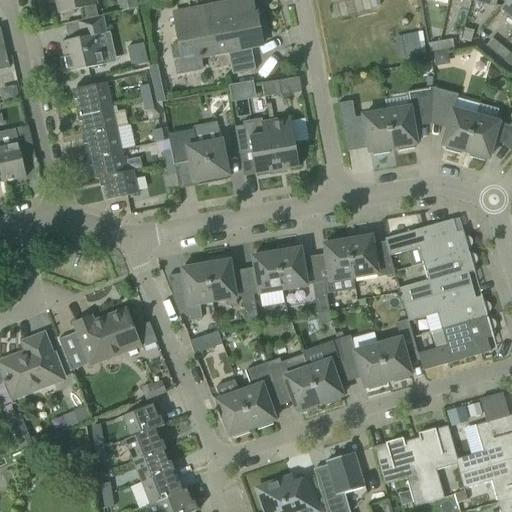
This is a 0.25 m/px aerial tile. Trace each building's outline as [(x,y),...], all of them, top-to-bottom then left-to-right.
[(55,0),(59,14),(63,13),(65,16),(75,14),(76,10),(97,5),(95,0),(55,0)] [(117,0),(121,13),(138,8),(136,0),(117,0)] [(171,48),(176,74),(201,69),(199,57),(262,45),(258,26),(254,27),(252,18),(259,17),(258,12),(254,12),(251,0),(246,0),(173,14),(180,46),(171,48)] [(511,0),(508,0),(501,9),(511,17),(511,0)] [(62,59),(64,71),(67,70),(68,73),(106,65),(99,36),(109,34),(104,16),(77,22),(80,38),(61,43),(64,58),(62,59)] [(0,70),(9,69),(8,64),(0,29),(0,28),(0,70)] [(460,40),(470,42),(473,31),(463,29),(460,40)] [(484,47),(494,55),(501,46),(491,39),(484,47)] [(451,40),(440,42),(442,52),(454,50),(451,40)] [(442,52),(440,42),(428,44),(430,54),(442,52)] [(143,44),(127,48),(131,66),(147,63),(143,44)] [(494,55),(511,69),(511,55),(501,46),(494,55)] [(433,54),(435,67),(449,64),(447,52),(433,54)] [(253,80),(227,85),(230,101),(256,97),(253,80)] [(263,84),(265,98),(280,95),(278,81),(263,84)] [(113,106),(108,83),(72,91),(74,101),(77,100),(79,113),(80,113),(113,106)] [(140,87),(142,99),(151,97),(149,85),(140,87)] [(15,86),(0,89),(0,98),(1,103),(17,99),(15,86)] [(412,119),(431,116),(432,88),(406,93),(408,106),(386,110),(393,149),(397,148),(397,152),(414,149),(413,145),(416,145),(412,119)] [(461,151),(465,152),(476,115),(453,109),(457,95),(432,88),(431,116),(449,121),(442,146),(445,147),(444,151),(460,155),(461,151)] [(145,111),(147,122),(159,119),(159,120),(160,119),(159,115),(154,110),(151,97),(142,99),(144,111),(145,111)] [(388,150),(393,149),(386,110),(360,114),(361,117),(355,118),(352,102),(337,105),(343,132),(365,129),(369,153),(372,152),(373,157),(389,154),(388,150)] [(118,128),(113,106),(80,113),(79,113),(77,113),(79,123),(82,123),(84,135),(85,135),(118,128)] [(476,115),(465,152),(469,154),(468,158),(484,162),(486,158),(488,159),(495,135),(507,138),(511,142),(511,122),(509,127),(500,124),(500,122),(476,115)] [(290,118),(269,122),(277,172),(299,168),(290,118)] [(159,119),(147,122),(149,132),(153,131),(155,144),(164,141),(162,129),(160,129),(159,120),(159,119)] [(277,172),(269,122),(264,123),(263,119),(243,122),(243,126),(235,128),(239,154),(252,152),(256,175),(277,172)] [(173,162),(174,165),(189,162),(193,183),(197,182),(198,187),(226,182),(225,177),(229,176),(221,139),(220,139),(217,122),(194,127),(194,130),(169,135),(172,150),(171,150),(173,162)] [(28,127),(0,132),(0,166),(4,182),(26,177),(22,161),(35,159),(28,127)] [(84,135),(82,135),(84,145),(87,145),(89,157),(89,158),(123,150),(118,128),(85,135),(84,135)] [(128,171),(123,150),(89,158),(89,157),(87,158),(89,168),(92,167),(95,180),(99,180),(102,179),(101,178),(128,172),(128,171)] [(163,152),(165,164),(173,162),(171,150),(163,152)] [(175,175),(174,165),(173,162),(165,164),(167,176),(175,175)] [(138,194),(134,175),(133,170),(128,171),(128,172),(101,178),(102,179),(99,180),(102,192),(104,192),(107,201),(138,194)] [(419,248),(424,265),(468,252),(468,251),(468,249),(471,247),(472,245),(472,241),(470,239),(468,237),(465,237),(458,239),(453,220),(410,232),(408,231),(406,233),(385,240),(390,257),(419,248)] [(351,241),(347,241),(354,279),(378,275),(378,278),(394,275),(391,264),(376,267),(371,237),(368,238),(367,233),(351,236),(351,241)] [(354,279),(347,241),(343,242),(342,238),(326,241),(327,245),(324,245),(330,284),(354,279)] [(281,253),(276,253),(283,292),(307,288),(300,249),(297,250),(296,246),(280,248),(281,253)] [(283,292),(276,253),(272,254),(271,250),(255,253),(256,257),(253,257),(259,296),(283,292)] [(399,288),(404,305),(473,286),(468,268),(473,266),(475,265),(477,262),(477,259),(475,256),(473,254),(470,255),(469,253),(468,253),(468,252),(424,265),(428,280),(399,288)] [(210,265),(205,266),(212,304),(226,301),(227,306),(236,305),(229,261),(226,262),(225,258),(209,261),(210,265)] [(212,304),(205,266),(201,266),(200,262),(184,265),(185,269),(182,270),(186,295),(172,297),(182,323),(203,319),(200,306),(212,304)] [(313,284),(316,299),(327,297),(325,282),(313,284)] [(486,316),(487,316),(487,314),(489,313),(491,310),(491,307),(489,304),(486,303),(483,303),(478,304),(473,286),(404,305),(409,321),(437,313),(442,330),(486,317),(486,316)] [(242,297),(245,311),(257,309),(254,295),(242,297)] [(327,297),(316,299),(318,314),(330,312),(327,297)] [(72,324),(80,342),(90,368),(141,348),(141,349),(157,343),(149,323),(134,329),(126,309),(93,322),(91,316),(72,324)] [(257,309),(245,311),(247,326),(259,324),(257,309)] [(492,352),(486,333),(491,332),(494,330),(496,327),(496,324),(494,321),(491,320),(488,320),(488,318),(487,318),(486,317),(442,330),(447,345),(417,354),(422,372),(445,365),(447,367),(449,364),(475,357),(477,358),(479,356),(492,352)] [(396,324),(399,335),(411,332),(408,320),(396,324)] [(189,342),(194,355),(224,344),(219,331),(189,342)] [(26,353),(0,363),(8,382),(12,381),(18,397),(39,389),(41,390),(49,387),(50,384),(65,378),(55,355),(52,357),(43,335),(23,343),(26,353)] [(351,335),(337,340),(341,352),(355,347),(351,335)] [(400,336),(377,343),(387,382),(392,380),(393,384),(409,380),(408,376),(411,375),(400,336)] [(414,338),(416,347),(425,345),(423,336),(414,338)] [(341,352),(337,340),(324,344),(329,356),(341,352)] [(387,382),(377,343),(354,349),(365,388),(367,387),(368,391),(385,387),(383,383),(387,382)] [(281,358),(267,364),(274,382),(285,378),(297,412),(300,411),(301,415),(317,410),(316,406),(319,404),(306,367),(308,366),(303,355),(282,362),(281,358)] [(328,358),(308,366),(306,367),(319,404),(323,403),(325,407),(341,401),(339,397),(342,396),(328,358)] [(252,389),(239,393),(252,428),(256,427),(257,431),(273,425),(272,421),(274,420),(262,386),(274,382),(267,364),(245,371),(252,389)] [(141,388),(145,400),(165,392),(161,382),(153,385),(152,384),(141,388)] [(252,428),(239,393),(217,401),(229,436),(232,435),(233,439),(249,434),(248,430),(252,428)] [(478,403),(466,407),(469,418),(481,415),(478,403)] [(134,412),(121,417),(129,439),(154,430),(155,430),(161,427),(164,426),(160,417),(157,418),(152,405),(134,412)] [(446,412),(450,428),(468,422),(464,407),(446,412)] [(61,417),(67,431),(90,422),(84,408),(61,417)] [(457,464),(460,475),(511,459),(511,415),(475,426),(483,452),(457,460),(455,460),(456,464),(457,464)] [(436,470),(456,464),(455,460),(457,460),(447,427),(435,430),(435,429),(418,434),(420,442),(413,444),(412,441),(429,502),(444,498),(436,470)] [(129,439),(124,441),(133,463),(163,451),(162,450),(165,449),(161,439),(159,440),(155,430),(154,430),(129,439)] [(94,439),(95,450),(104,448),(102,437),(94,439)] [(415,506),(429,502),(412,441),(411,442),(412,444),(404,446),(402,439),(385,444),(373,448),(384,486),(407,479),(415,506)] [(11,442),(0,446),(0,454),(1,458),(15,453),(11,442)] [(57,446),(61,457),(72,452),(68,442),(57,446)] [(104,448),(95,450),(97,463),(106,461),(104,448)] [(163,451),(133,463),(141,483),(171,472),(171,471),(173,470),(170,461),(167,462),(163,451)] [(332,481),(318,485),(325,511),(350,511),(344,494),(365,488),(364,487),(354,455),(354,453),(325,462),(326,463),(327,466),(332,481)] [(492,481),(498,503),(511,499),(511,459),(460,475),(464,489),(492,481)] [(265,482),(262,470),(245,476),(249,487),(265,482)] [(171,472),(141,483),(149,505),(179,493),(179,492),(182,491),(178,482),(175,483),(171,472)] [(256,489),(263,511),(318,511),(306,478),(293,483),(290,477),(256,489)] [(101,485),(103,497),(111,495),(109,483),(101,485)] [(150,505),(145,507),(146,511),(194,511),(197,511),(193,502),(191,503),(186,490),(182,491),(179,492),(179,493),(149,505),(150,505)] [(455,495),(458,504),(467,501),(464,493),(455,495)] [(111,495),(103,497),(105,509),(113,508),(111,495)] [(511,511),(511,499),(498,503),(500,511),(511,511)]
